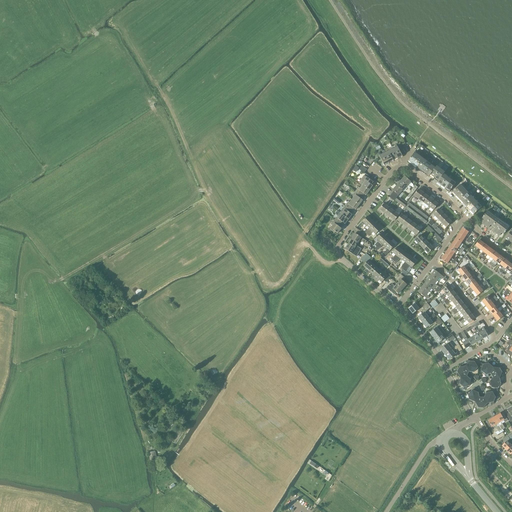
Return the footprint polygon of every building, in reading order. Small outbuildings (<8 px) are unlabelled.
[(393,150),(399,160),(403,157),(398,147),(393,150)] [(394,162),(399,160),(393,150),(389,152),(394,162)] [(394,162),(389,152),(384,154),(390,164),(394,162)] [(413,165),(420,156),(415,153),(408,162),(413,165)] [(390,164),(384,154),(380,157),(385,167),(390,164)] [(417,169),(424,159),(420,156),(413,165),(417,169)] [(421,172),(428,162),(424,159),(417,169),(421,172)] [(428,162),(421,172),(425,175),(432,165),(428,162)] [(432,165),(425,175),(429,178),(430,176),(436,169),(436,168),(432,165)] [(436,169),(430,176),(434,179),(441,170),(437,167),(436,168),(436,169)] [(441,170),(434,179),(438,182),(444,175),(445,173),(441,170)] [(441,187),(448,178),(444,175),(438,182),(437,184),(441,187)] [(364,176),(359,183),(363,186),(370,191),(373,186),(372,185),(374,183),(366,178),(364,176)] [(401,182),(407,187),(411,183),(406,177),(401,182)] [(445,190),(452,181),(448,178),(441,187),(445,190)] [(452,181),(445,190),(449,193),(456,184),(452,181)] [(403,191),(407,187),(401,182),(397,186),(403,191)] [(456,197),(464,189),(461,185),(452,193),(456,197)] [(370,191),(363,186),(361,189),(359,188),(356,192),(364,197),(365,195),(367,196),(370,191)] [(392,195),(397,199),(399,196),(403,191),(397,186),(393,191),(394,192),(392,195)] [(459,201),(468,193),(464,189),(456,197),(459,201)] [(419,200),(424,194),(419,190),(415,196),(414,198),(416,200),(417,198),(419,200)] [(364,197),(356,192),(353,197),(355,198),(353,200),(360,206),(363,201),(362,200),(364,197)] [(463,205),(471,197),(468,193),(459,201),(463,205)] [(424,203),(429,197),(424,194),(419,200),(418,201),(420,203),(421,201),(424,203)] [(429,207),(434,201),(429,197),(424,203),(423,205),(424,206),(426,204),(429,207)] [(466,208),(475,200),(471,197),(463,205),(466,208)] [(360,206),(353,200),(351,203),(349,202),(346,206),(353,212),(355,209),(356,210),(360,206)] [(475,200),(466,208),(470,212),(478,204),(475,200)] [(434,201),(429,207),(428,208),(430,209),(431,208),(434,211),(439,205),(434,201)] [(385,214),(390,208),(389,208),(390,207),(389,205),(388,207),(385,204),(380,211),(385,214)] [(478,204),(470,212),(474,216),(482,208),(478,204)] [(353,212),(346,206),(341,213),(349,220),(353,215),(351,214),(353,212)] [(390,208),(385,214),(390,218),(394,212),(393,211),(390,208)] [(438,219),(444,214),(439,210),(433,216),(435,218),(436,217),(438,219)] [(338,211),(336,214),(339,216),(335,221),(342,226),(344,224),(346,225),(349,220),(341,213),(338,211)] [(394,212),(390,218),(395,222),(401,214),(399,213),(398,214),(394,212)] [(486,226),(493,216),(488,212),(483,219),(485,221),(482,224),(486,226)] [(442,224),(448,218),(444,214),(438,219),(437,221),(438,222),(439,221),(442,224)] [(403,225),(407,219),(409,217),(407,216),(406,217),(402,215),(398,221),(403,225)] [(493,227),(499,220),(493,216),(486,226),(489,229),(491,225),(493,227)] [(367,227),(373,221),(368,217),(363,222),(359,226),(361,229),(365,224),(367,227)] [(448,218),(442,224),(441,225),(443,227),(444,225),(447,228),(452,223),(448,218)] [(407,228),(412,222),(407,219),(403,225),(407,228)] [(496,234),(504,224),(499,220),(493,227),(495,229),(493,232),(496,234)] [(342,226),(335,221),(332,225),(333,226),(330,230),(335,234),(336,233),(337,233),(338,234),(342,229),(341,228),(342,226)] [(367,235),(377,225),(373,221),(367,227),(370,229),(365,233),(367,235)] [(412,222),(407,228),(412,232),(417,226),(412,222)] [(504,224),(496,234),(500,237),(502,233),(504,235),(510,228),(504,224)] [(377,225),(367,235),(369,237),(374,233),(376,235),(381,230),(377,225)] [(417,226),(412,232),(417,236),(423,228),(422,227),(420,228),(417,226)] [(460,234),(466,238),(469,233),(463,229),(460,234)] [(379,241),(375,246),(377,248),(387,238),(382,233),(382,234),(380,233),(377,237),(378,238),(377,239),(379,241)] [(352,239),(359,243),(360,241),(365,244),(367,242),(362,238),(355,234),(352,239)] [(456,239),(462,243),(466,238),(460,234),(456,239)] [(420,245),(426,240),(428,238),(426,235),(423,238),(421,236),(416,241),(420,245)] [(386,247),(391,242),(387,238),(377,248),(380,250),(384,245),(386,247)] [(357,246),(359,243),(352,239),(349,245),(360,252),(362,249),(357,246)] [(458,248),(462,243),(456,239),(453,244),(458,248)] [(424,250),(430,244),(426,240),(420,245),(424,250)] [(481,250),(485,244),(480,241),(476,246),(481,250)] [(391,242),(386,247),(388,249),(384,254),(386,256),(390,251),(390,252),(396,246),(391,242)] [(430,244),(424,250),(429,254),(434,249),(432,246),(434,244),(432,242),(430,244)] [(463,252),(461,250),(458,248),(453,244),(449,250),(455,254),(457,251),(462,254),(463,252)] [(486,254),(490,248),(485,244),(481,250),(486,254)] [(349,245),(345,250),(357,257),(360,252),(349,245)] [(395,262),(403,251),(398,247),(393,253),(396,255),(392,260),(395,262)] [(490,248),(486,254),(484,256),(482,259),(484,260),(488,256),(491,258),(495,252),(490,248)] [(451,259),(455,254),(449,250),(445,255),(451,259)] [(403,261),(408,255),(403,251),(395,262),(397,264),(400,259),(403,261)] [(492,266),(500,256),(495,252),(491,258),(494,260),(490,265),(492,266)] [(408,255),(403,261),(405,263),(402,267),(404,269),(412,258),(408,255)] [(451,259),(445,255),(442,260),(448,264),(451,259)] [(369,256),(365,261),(367,263),(364,267),(367,269),(365,271),(367,273),(374,265),(369,261),(371,258),(369,256)] [(501,265),(505,260),(500,256),(492,266),(494,268),(498,263),(501,265)] [(412,258),(404,269),(406,271),(410,266),(413,268),(417,262),(412,258)] [(502,274),(510,263),(505,260),(501,265),(504,267),(500,272),(502,274)] [(511,264),(510,263),(502,274),(505,275),(508,271),(511,273),(510,274),(511,275),(511,264)] [(462,276),(473,268),(475,266),(473,264),(471,266),(466,270),(464,267),(458,271),(462,276)] [(373,275),(378,269),(374,265),(367,273),(368,275),(370,272),(373,275)] [(466,281),(472,277),(470,274),(474,270),(473,268),(462,276),(466,281)] [(378,269),(373,275),(376,277),(374,279),(376,281),(383,273),(378,269)] [(431,276),(438,281),(440,278),(443,280),(444,277),(435,271),(431,276)] [(383,273),(376,281),(378,283),(380,281),(382,283),(384,281),(387,283),(392,277),(390,275),(387,277),(383,273)] [(470,286),(476,282),(478,280),(481,278),(483,276),(481,274),(474,280),(472,277),(466,281),(470,286)] [(400,282),(397,285),(403,290),(407,285),(404,282),(406,279),(401,275),(397,280),(400,282)] [(435,284),(438,281),(431,276),(427,282),(436,288),(438,286),(435,284)] [(480,287),(474,291),(478,296),(484,292),(481,289),(488,283),(487,281),(480,287)] [(436,288),(427,282),(423,287),(430,292),(432,289),(435,291),(436,288)] [(474,291),(480,287),(476,282),(470,286),(474,291)] [(442,299),(447,295),(453,291),(449,286),(448,287),(446,284),(443,289),(446,293),(441,298),(442,299)] [(403,290),(397,285),(395,287),(393,285),(391,287),(389,286),(387,288),(395,295),(397,293),(399,295),(403,290)] [(430,292),(423,287),(419,293),(428,299),(430,297),(427,295),(430,292)] [(451,300),(457,295),(453,291),(447,295),(449,298),(444,302),(446,304),(451,300)] [(453,302),(455,305),(461,300),(457,295),(451,300),(446,304),(448,306),(453,302)] [(486,307),(497,299),(495,297),(490,300),(488,297),(482,302),(486,307)] [(490,312),(496,307),(494,305),(499,301),(497,299),(486,307),(490,312)] [(461,300),(455,305),(457,307),(452,311),(453,313),(464,305),(461,300)] [(420,309),(417,306),(416,304),(409,309),(413,315),(420,309)] [(462,314),(468,309),(464,305),(453,313),(455,315),(460,311),(462,314)] [(496,307),(490,312),(494,317),(505,309),(507,307),(505,305),(498,310),(496,307)] [(461,323),(472,314),(468,309),(462,314),(464,317),(459,321),(461,323)] [(505,309),(494,317),(498,322),(504,317),(502,314),(506,311),(505,309)] [(419,318),(423,323),(429,318),(427,316),(429,315),(427,312),(425,313),(419,318)] [(434,314),(429,318),(423,323),(427,328),(433,323),(431,321),(436,317),(434,314)] [(472,314),(461,323),(462,325),(467,321),(470,324),(474,321),(476,319),(472,314)] [(441,321),(437,324),(439,327),(437,328),(431,333),(435,339),(444,332),(444,331),(441,328),(442,327),(441,326),(443,323),(441,321)] [(478,331),(483,340),(489,336),(485,330),(484,328),(478,331)] [(473,334),(478,343),(483,340),(478,331),(473,334)] [(446,342),(449,340),(454,336),(452,334),(448,337),(444,332),(435,339),(439,344),(445,339),(446,342)] [(467,349),(472,346),(469,340),(464,332),(461,333),(466,342),(463,343),(467,349)] [(472,346),(478,343),(473,334),(470,336),(472,338),(469,340),(472,346)] [(441,350),(445,355),(452,350),(450,347),(451,346),(449,344),(448,345),(441,350)] [(456,346),(452,350),(445,355),(450,360),(456,355),(454,352),(456,350),(458,349),(460,352),(463,351),(459,345),(456,346)] [(469,372),(466,367),(460,368),(459,371),(458,373),(461,378),(468,377),(469,372)] [(494,368),(491,374),(493,378),(500,379),(503,373),(501,371),(500,369),(494,368)] [(463,386),(469,379),(468,377),(461,378),(461,381),(459,381),(458,384),(460,385),(463,386)] [(501,382),(500,379),(493,378),(492,380),(499,387),(502,385),(505,385),(503,382),(501,382)] [(469,379),(463,386),(464,388),(465,391),(468,389),(467,387),(471,386),(471,380),(469,379)] [(499,387),(492,380),(490,382),(492,388),(495,388),(495,390),(498,392),(499,389),(499,387)] [(494,403),(495,400),(486,396),(485,398),(488,404),(491,403),(492,406),(495,404),(494,403)] [(488,404),(485,398),(480,398),(476,403),(479,408),(481,408),(484,409),(488,404)] [(502,431),(503,430),(505,429),(502,422),(505,420),(506,422),(508,421),(504,414),(502,415),(501,414),(495,418),(502,431)] [(502,431),(495,418),(489,421),(492,428),(495,426),(499,432),(496,433),(498,436),(504,432),(503,430),(502,431)] [(503,447),(507,451),(511,446),(511,445),(508,442),(510,440),(511,439),(511,435),(509,437),(504,440),(506,444),(503,447)] [(156,451),(149,453),(151,462),(158,461),(156,451)]
